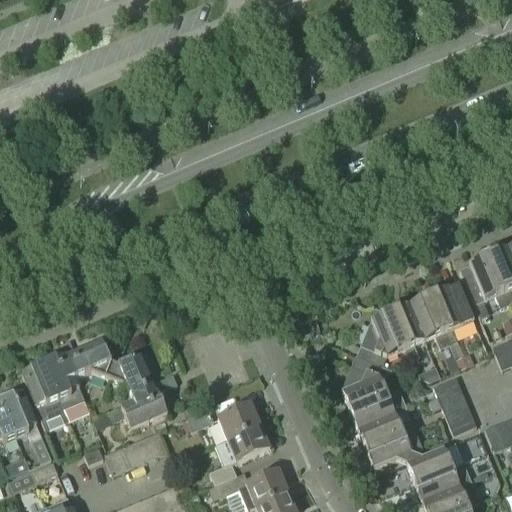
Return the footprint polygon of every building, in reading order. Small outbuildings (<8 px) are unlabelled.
[(511,265),(507,254),(488,262),(508,311),(511,309),(511,265)] [(469,271),(458,276),(474,311),(495,302),(500,314),(508,311),(488,262),(468,270),(469,271)] [(447,294),(428,302),(449,351),(457,348),(452,336),(473,327),(458,291),(448,295),(447,294)] [(428,302),(409,310),(424,347),(435,343),(440,355),(449,351),(428,302)] [(409,310),(390,318),(405,355),(410,367),(419,363),(414,351),(424,347),(409,310)] [(369,329),(356,362),(382,373),(386,363),(405,355),(390,318),(370,327),(371,329),(369,329)] [(506,341),(511,338),(511,324),(501,329),(506,341)] [(305,341),(316,338),(313,325),(301,329),(305,341)] [(511,347),(511,345),(501,349),(511,372),(511,371),(511,347)] [(69,346),(58,351),(63,362),(73,385),(74,384),(90,378),(105,384),(110,369),(101,347),(74,358),(69,346)] [(501,349),(491,353),(501,376),(511,372),(501,349)] [(469,361),(455,367),(459,376),(473,370),(469,361)] [(54,364),(42,369),(62,415),(84,406),(74,384),(73,385),(63,362),(55,365),(54,364)] [(110,369),(105,384),(112,387),(126,392),(133,408),(157,398),(157,399),(165,395),(177,390),(172,380),(151,389),(140,362),(118,372),(110,369)] [(345,396),(341,398),(350,417),(386,402),(378,383),(379,380),(383,381),(392,378),(392,377),(382,373),(356,362),(344,393),(345,396)] [(62,415),(42,369),(29,375),(29,376),(20,380),(45,438),(67,428),(61,416),(62,415)] [(455,384),(432,393),(437,403),(460,394),(455,384)] [(460,394),(437,403),(441,413),(464,403),(460,394)] [(133,408),(108,418),(112,428),(125,423),(130,435),(174,417),(165,395),(157,399),(157,398),(133,408)] [(398,397),(386,402),(350,417),(358,436),(406,416),(398,397)] [(12,402),(0,406),(0,407),(16,444),(27,439),(41,471),(51,467),(22,399),(12,403),(12,402)] [(464,403),(441,413),(445,423),(468,413),(464,403)] [(0,460),(8,457),(4,449),(16,444),(0,407),(0,460)] [(251,411),(217,425),(226,447),(260,433),(251,411)] [(468,413),(445,423),(449,432),(472,423),(468,413)] [(208,416),(186,425),(191,438),(214,429),(208,416)] [(406,416),(358,436),(366,455),(414,435),(406,416)] [(472,423),(449,432),(453,442),(476,433),(472,423)] [(511,447),(504,427),(494,431),(504,454),(511,450),(511,447)] [(494,431),(484,436),(494,458),(504,454),(494,431)] [(223,472),(209,479),(214,492),(236,482),(231,471),(269,455),(260,433),(226,447),(214,452),(223,472)] [(405,470),(411,460),(422,455),(414,435),(366,455),(374,475),(395,466),(405,470)] [(158,437),(147,442),(157,464),(168,459),(158,437)] [(147,442),(136,447),(145,469),(157,464),(147,442)] [(136,447),(125,451),(135,473),(145,469),(136,447)] [(414,490),(463,469),(454,450),(420,464),(411,460),(405,470),(414,490)] [(125,451),(114,456),(124,478),(135,473),(125,451)] [(98,455),(83,461),(88,471),(103,465),(98,455)] [(114,456),(103,461),(112,483),(124,478),(114,456)] [(52,469),(30,478),(35,490),(57,481),(52,469)] [(463,469),(414,490),(422,509),(471,488),(463,469)] [(236,482),(214,492),(220,505),(239,496),(245,511),(258,511),(288,499),(279,478),(241,493),(236,482)] [(471,488),(422,509),(422,511),(467,511),(479,507),(471,488)] [(180,489),(169,493),(177,511),(188,511),(190,511),(180,489)] [(177,511),(169,493),(158,498),(164,511),(177,511)] [(164,511),(158,498),(147,503),(151,511),(164,511)] [(293,511),(288,499),(258,511),(293,511)] [(151,511),(147,503),(136,508),(138,511),(151,511)]
